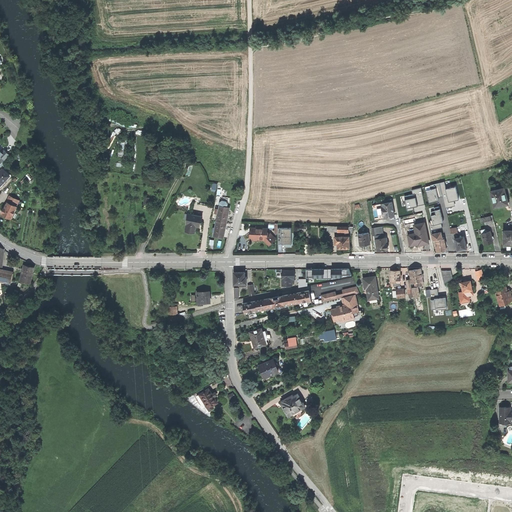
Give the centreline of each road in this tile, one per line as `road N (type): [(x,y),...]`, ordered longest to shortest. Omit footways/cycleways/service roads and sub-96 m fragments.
road 1 (secondary): [(229,262),(511,260)]
road 2 (secondary): [(0,239),(49,262),(227,262)]
road 3 (residential): [(229,262),(234,378),(278,445)]
road 4 (track): [(251,49),(241,206)]
road 5 (residential): [(511,495),(419,482),(407,491),(404,511)]
